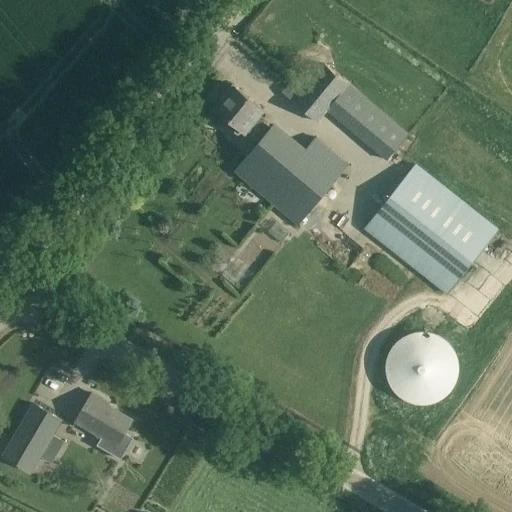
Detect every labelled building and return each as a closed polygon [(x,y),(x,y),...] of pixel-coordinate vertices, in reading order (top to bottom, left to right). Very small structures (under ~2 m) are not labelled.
[(408,134),(325,65),(294,102),(318,122),(328,111),(387,160),(408,134)] [(256,146),(270,129),(258,119),(263,111),(234,87),(216,108),(231,121),(228,125),(243,138),(244,136),(256,146)] [(270,129),(256,146),(235,172),(298,225),(349,165),(316,137),(302,154),(271,128),(270,129)] [(499,231),(415,165),(364,228),(448,295),(499,231)] [(425,332),(422,332),(418,332),(413,333),(409,334),(407,335),(405,336),(401,339),(399,340),(397,342),(395,343),(394,345),(393,347),(391,349),(390,351),(388,355),(387,357),(387,360),(386,362),(386,364),(386,366),(386,369),(386,371),(386,373),(386,376),(387,378),(388,380),(388,382),(389,384),(390,387),(392,389),(393,390),(396,394),(399,397),(401,399),(403,400),(405,401),(407,402),(409,403),(411,404),(416,405),(420,405),(425,405),(427,405),(430,405),(432,404),(434,404),(436,403),(438,402),(442,400),(446,397),(448,395),(449,394),(452,390),(454,388),(455,386),(456,384),(457,382),(457,380),(458,378),(459,375),(459,371),(459,368),(459,366),(459,364),(459,361),(458,359),(457,357),(456,353),(455,351),(453,349),(451,345),(447,341),(446,340),(442,337),(438,335),(434,333),(431,333),(427,332),(425,332)] [(132,420),(107,405),(106,407),(101,404),(103,399),(93,393),(76,421),(102,436),(97,445),(121,459),(134,438),(125,433),(132,420)] [(40,456),(52,435),(61,420),(34,404),(4,455),(31,471),(40,456)]
